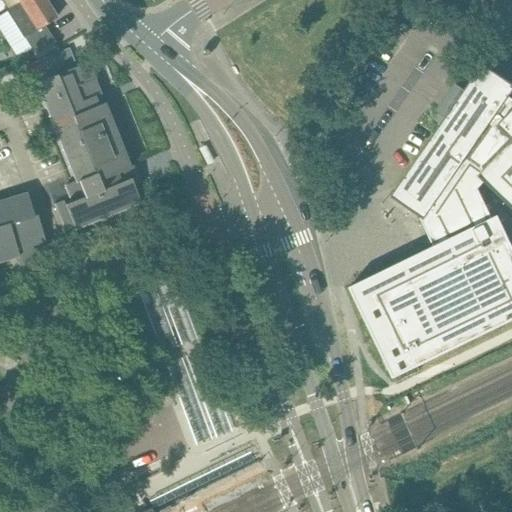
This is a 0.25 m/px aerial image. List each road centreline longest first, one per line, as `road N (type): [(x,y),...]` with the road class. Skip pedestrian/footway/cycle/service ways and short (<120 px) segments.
road 1 (residential): [(249,203),(74,271),(17,131),(0,122)]
road 2 (secondary): [(368,511),(327,313),(283,194)]
road 3 (secondary): [(249,203),(349,511)]
road 4 (secondary): [(283,194),(244,125),(212,90),(169,66)]
road 5 (secondary): [(169,66),(222,137),(249,203)]
